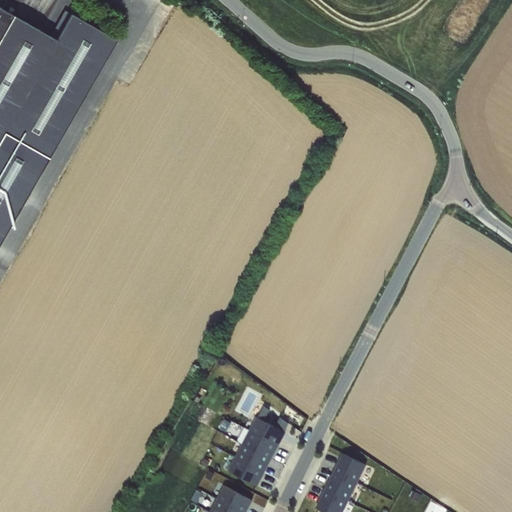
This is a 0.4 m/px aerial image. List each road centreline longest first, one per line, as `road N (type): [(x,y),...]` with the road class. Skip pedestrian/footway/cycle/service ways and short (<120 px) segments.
road 1 (residential): [(458,184),(436,205),(279,511)]
road 2 (residential): [(230,0),(295,53),(355,54),(428,97),(449,131),(458,184)]
road 3 (unknown): [(130,0),(134,27),(0,266)]
